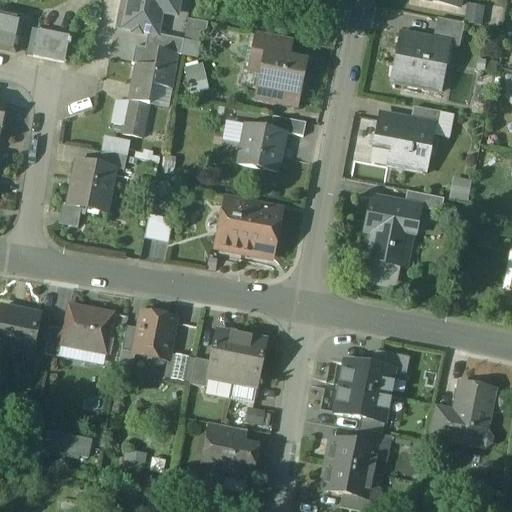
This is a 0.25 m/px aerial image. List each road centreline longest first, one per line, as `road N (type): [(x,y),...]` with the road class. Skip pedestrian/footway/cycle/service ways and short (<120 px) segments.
road 1 (residential): [(309,308),(365,0)]
road 2 (residential): [(22,261),(309,308)]
road 3 (residential): [(309,308),(511,355)]
road 4 (residential): [(271,511),(309,308)]
road 5 (residential): [(22,261),(48,81)]
road 6 (residential): [(48,81),(81,89),(93,77),(110,0)]
